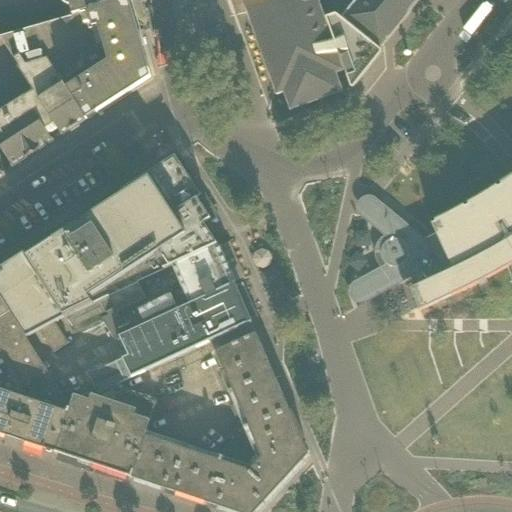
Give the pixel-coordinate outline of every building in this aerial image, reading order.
[(54,0),(0,15),(0,37),(74,16),(130,1),(129,0),(54,0)] [(244,0),(249,14),(263,53),(278,94),(285,91),(292,110),(348,89),(341,70),(346,69),(347,72),(356,74),(367,60),(374,52),(372,50),(412,0),(357,0),(342,19),(343,20),(338,22),(330,0),(244,0)] [(0,39),(7,50),(19,68),(34,93),(31,95),(0,114),(0,147),(13,168),(60,138),(152,79),(130,1),(74,16),(0,37),(0,39)] [(2,270),(4,273),(0,274),(0,299),(26,339),(27,338),(40,332),(55,324),(54,323),(65,317),(66,319),(218,246),(205,224),(211,220),(198,199),(201,197),(176,157),(2,270)] [(511,175),(511,176),(497,186),(482,195),(466,204),(451,213),(435,220),(436,223),(432,225),(436,234),(449,262),(423,276),(429,283),(425,284),(411,291),(420,312),(459,294),(478,285),(497,275),(511,266),(511,175)] [(366,218),(393,240),(395,240),(405,229),(420,241),(428,238),(381,199),(376,197),(370,197),(364,201),(362,207),(362,213),(366,218)] [(393,240),(390,241),(387,242),(386,243),(384,245),(383,247),(382,250),(382,251),(381,252),(381,254),(381,255),(382,258),(383,259),(384,261),(385,263),(386,264),(387,265),(391,267),(393,268),(400,280),(418,269),(423,276),(449,262),(436,234),(428,238),(420,241),(405,229),(395,240),(393,240)] [(83,334),(104,324),(114,341),(119,339),(119,338),(235,284),(219,247),(218,246),(66,319),(75,333),(77,332),(83,334)] [(371,305),(423,276),(418,269),(400,280),(393,268),(391,267),(359,284),(355,288),(353,294),(354,300),(359,305),(365,306),(371,305)] [(118,386),(252,323),(265,317),(249,279),(235,284),(119,338),(119,339),(128,357),(99,372),(98,370),(86,375),(92,387),(104,392),(118,386)] [(0,299),(0,433),(55,452),(70,409),(65,400),(27,338),(26,339),(0,299)] [(68,344),(55,324),(40,332),(53,352),(68,344)] [(256,511),(309,455),(257,334),(216,352),(247,425),(215,461),(146,437),(132,478),(233,511),(256,511)] [(121,391),(118,386),(104,392),(101,400),(91,396),(89,401),(73,396),(65,400),(70,409),(55,452),(132,478),(146,437),(145,437),(157,403),(121,391)]
